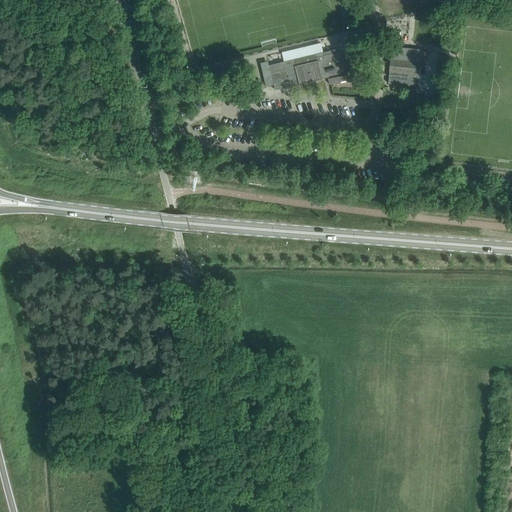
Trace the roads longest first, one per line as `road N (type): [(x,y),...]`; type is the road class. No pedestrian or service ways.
road 1 (unclassified): [(266,511),(209,350),(119,0)]
road 2 (tertiary): [(33,205),(511,249)]
